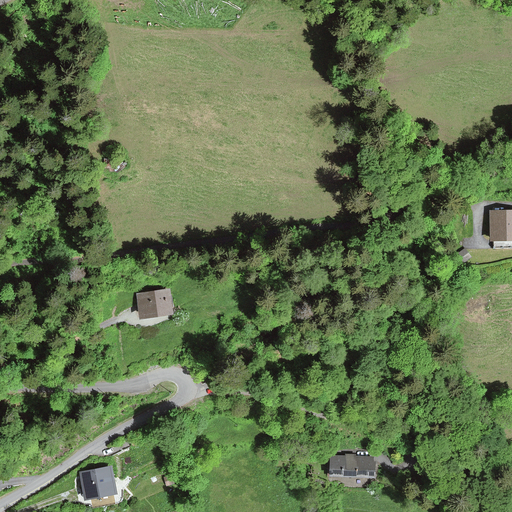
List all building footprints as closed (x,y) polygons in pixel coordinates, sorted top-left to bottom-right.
[(511,240),(511,210),(492,211),(493,241),(511,240)] [(471,257),(465,249),(459,254),(465,261),(471,257)] [(172,312),(168,290),(137,295),(141,317),(172,312)] [(374,475),(374,457),(331,456),(331,474),(374,475)] [(116,494),(111,467),(80,473),(85,499),(116,494)] [(174,483),(171,475),(164,478),(167,485),(174,483)]
